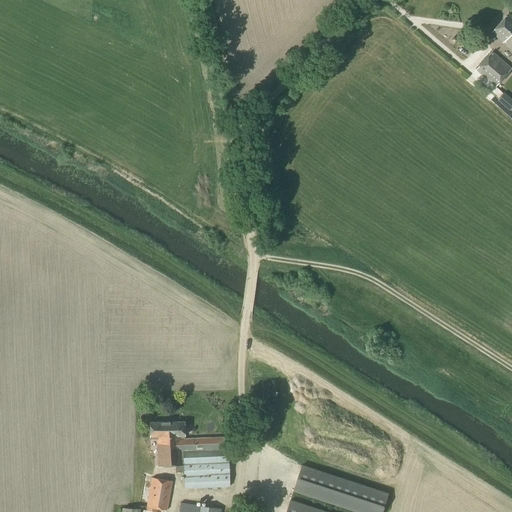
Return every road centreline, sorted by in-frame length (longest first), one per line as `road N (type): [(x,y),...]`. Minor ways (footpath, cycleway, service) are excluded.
road 1 (unclassified): [(232,511),(254,257),(246,128),(369,0)]
road 2 (track): [(254,257),(369,278),(511,369)]
road 3 (track): [(246,128),(201,0)]
